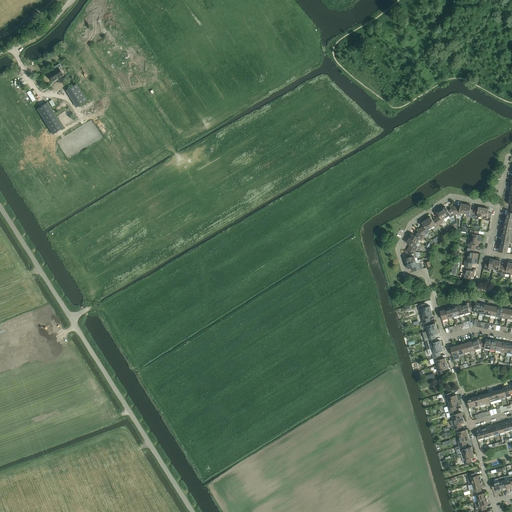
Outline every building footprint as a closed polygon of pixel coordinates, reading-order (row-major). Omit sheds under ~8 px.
[(56,70),(48,75),(52,82),(63,75),(58,68),(61,67),(60,64),(54,67),(56,70)] [(87,101),(76,84),(68,89),(78,106),(87,101)] [(47,102),(37,109),(53,134),(63,128),(47,102)] [(460,207),(453,206),(455,214),(461,216),(461,213),(464,214),(466,205),(461,204),(460,207)] [(466,205),(464,214),(467,214),(467,217),(473,218),(474,210),(471,209),(471,206),(466,205)] [(445,207),(441,210),(446,218),(448,220),(455,214),(453,206),(451,208),(448,210),(445,207)] [(474,210),(473,218),(479,219),(479,217),(482,217),(484,208),(478,207),(478,211),(474,210)] [(484,208),(482,217),(485,218),(485,220),(490,221),(492,214),(488,213),(489,209),(484,208)] [(439,216),(436,218),(440,225),(448,220),(446,218),(441,210),(436,213),(439,216)] [(430,217),(426,220),(431,228),(434,226),(435,228),(440,225),(436,218),(433,220),(430,217)] [(424,226),(419,230),(424,236),(430,231),(429,230),(431,228),(426,220),(422,223),(424,226)] [(412,234),(409,238),(418,243),(419,240),(421,241),(424,236),(419,230),(415,236),(412,234)] [(472,236),(472,239),(481,241),(482,236),(478,235),(479,231),(471,230),(470,236),(472,236)] [(410,245),(407,251),(415,252),(418,247),(416,245),(418,243),(409,238),(407,243),(410,245)] [(469,242),(468,248),(475,249),(476,246),(480,246),(481,241),(472,239),(471,242),(469,242)] [(475,249),(468,248),(466,253),(469,254),(468,257),(477,259),(478,253),(475,253),(475,249)] [(405,259),(407,264),(416,261),(415,258),(417,257),(415,252),(407,251),(409,258),(405,259)] [(465,259),(464,265),(472,267),(473,263),(476,264),(477,259),(468,257),(468,260),(465,259)] [(486,262),(484,270),(490,271),(491,269),(494,269),(495,260),(490,259),(489,263),(486,262)] [(416,261),(407,264),(408,269),(412,268),(413,271),(421,269),(419,263),(420,262),(420,261),(420,260),(416,261)] [(495,260),(494,269),(497,270),(496,272),(502,273),(503,266),(500,265),(501,261),(495,260)] [(503,266),(502,273),(508,274),(511,275),(511,268),(511,263),(508,262),(507,266),(503,266)] [(472,267),(464,265),(463,272),(465,275),(464,278),(473,279),(473,276),(474,277),(475,271),(471,270),(472,267)] [(471,302),(462,305),(465,314),(472,312),(471,302)] [(481,304),(471,302),(472,312),(479,313),(481,304)] [(422,311),(423,314),(432,311),(430,306),(426,307),(425,303),(418,306),(419,312),(422,311)] [(462,305),(457,306),(459,315),(465,314),(462,305)] [(457,306),(451,308),(454,317),(459,315),(457,306)] [(451,308),(446,310),(448,318),(454,317),(451,308)] [(448,318),(446,310),(440,311),(443,320),(448,318)] [(432,311),(423,314),(423,317),(421,317),(423,323),(430,321),(429,317),(433,316),(432,311)] [(430,321),(423,323),(425,329),(427,328),(428,331),(437,328),(435,323),(431,324),(430,321)] [(437,328),(428,331),(428,334),(426,335),(428,340),(435,338),(434,335),(438,334),(437,328)] [(427,341),(427,342),(425,343),(427,350),(442,346),(440,341),(436,342),(435,338),(428,340),(428,341),(427,341)] [(482,338),(473,341),(475,350),(482,348),(482,338)] [(492,340),(482,338),(482,348),(490,349),(492,340)] [(473,341),(467,343),(470,352),(475,350),(473,341)] [(467,343),(462,344),(464,353),(470,352),(467,343)] [(462,344),(456,346),(459,355),(464,353),(462,344)] [(442,346),(427,350),(429,355),(432,354),(433,358),(440,355),(439,352),(443,351),(442,346)] [(459,355),(456,346),(450,348),(453,356),(459,355)] [(440,355),(433,358),(435,363),(437,363),(438,366),(447,363),(445,358),(441,359),(440,355)] [(447,363),(438,366),(439,369),(436,369),(438,375),(445,373),(444,369),(448,368),(447,363)] [(508,385),(503,386),(503,389),(504,389),(505,395),(506,395),(506,398),(511,396),(511,393),(508,385)] [(448,400),(449,403),(458,400),(456,395),(453,396),(452,392),(444,395),(446,400),(448,400)] [(458,400),(449,403),(450,406),(447,406),(449,412),(457,410),(456,406),(459,405),(458,400)] [(457,410),(449,412),(451,418),(453,417),(454,420),(463,417),(461,412),(458,413),(457,410)] [(463,417),(454,420),(455,423),(453,424),(454,429),(462,427),(461,424),(464,423),(463,417)] [(462,427),(454,429),(456,435),(458,434),(459,437),(468,435),(466,430),(463,431),(462,427)] [(484,438),(481,429),(476,430),(479,439),(484,438)] [(468,435),(459,437),(460,440),(458,441),(459,447),(467,444),(466,441),(469,440),(468,435)] [(467,444),(459,447),(462,455),(473,452),(471,447),(468,448),(467,444)] [(473,452),(462,455),(464,464),(472,462),(471,458),(475,457),(473,452)] [(469,478),(468,479),(469,484),(472,484),(481,481),(480,475),(476,476),(475,473),(468,475),(469,478)] [(499,478),(499,481),(502,490),(506,489),(506,488),(507,488),(505,480),(504,477),(499,478)] [(502,490),(499,481),(499,478),(493,480),(494,481),(491,482),(493,489),(496,489),(497,492),(502,490)] [(469,484),(468,485),(470,494),(473,493),(480,491),(480,488),(483,487),(481,481),(472,484),(469,484)] [(473,493),(470,494),(471,497),(473,497),(474,502),(487,499),(485,493),(481,494),(480,491),(473,493)] [(487,499),(474,502),(476,508),(475,508),(476,511),(486,509),(485,506),(488,505),(487,499)]
